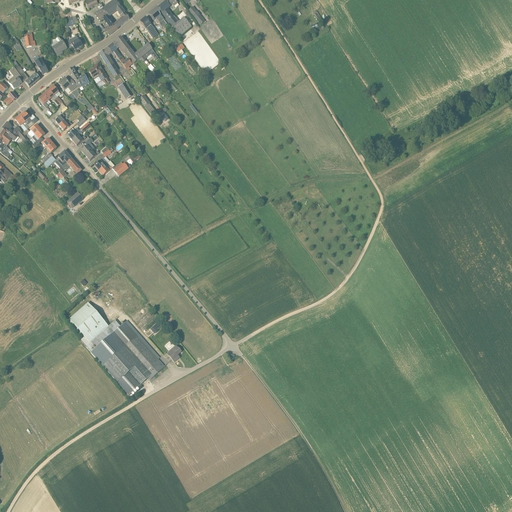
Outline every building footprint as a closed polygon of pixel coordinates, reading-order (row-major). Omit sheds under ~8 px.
[(97,5),(94,0),(85,0),(83,1),(88,10),(97,5)] [(114,0),(113,0),(103,8),(104,11),(105,11),(112,21),(113,20),(113,19),(110,16),(117,11),(123,19),(115,25),(118,29),(129,20),(114,0)] [(169,7),(165,3),(158,9),(157,8),(156,9),(159,13),(159,12),(172,28),(179,21),(167,8),(169,7)] [(201,26),(206,21),(194,7),(189,11),(201,26)] [(104,11),(103,8),(95,14),(100,21),(103,19),(109,27),(104,30),(109,36),(118,29),(115,25),(114,26),(111,21),(112,21),(105,11),(104,11)] [(158,13),(159,13),(156,9),(149,15),(153,21),(155,19),(163,28),(167,25),(158,13)] [(316,12),(314,13),(317,19),(318,18),(320,22),(323,21),(316,12)] [(66,20),(67,28),(76,25),(75,25),(72,18),(66,20)] [(151,25),(145,18),(140,23),(145,29),(148,27),(153,33),(150,35),(152,38),(158,34),(151,25)] [(183,18),(172,28),(171,28),(179,38),(192,27),(183,18)] [(32,47),(35,46),(35,42),(34,42),(32,32),(29,32),(24,33),(27,48),(32,47)] [(62,43),(59,38),(58,38),(57,37),(54,38),(57,42),(53,45),(52,40),(50,40),(51,46),(53,49),(57,57),(62,54),(61,53),(66,50),(62,43)] [(82,47),(78,40),(76,37),(69,41),(68,42),(68,46),(70,50),(73,48),(75,51),(82,47)] [(121,38),(112,45),(117,50),(120,48),(125,54),(130,50),(121,38)] [(116,57),(118,60),(121,57),(117,50),(112,45),(108,48),(112,54),(113,52),(116,57)] [(137,54),(140,59),(141,59),(143,57),(145,60),(151,55),(155,60),(158,58),(154,53),(148,45),(137,54)] [(116,57),(113,52),(112,54),(108,48),(104,51),(99,54),(115,79),(120,76),(126,71),(127,72),(128,71),(130,69),(129,68),(126,70),(123,66),(119,69),(120,70),(117,72),(108,57),(111,54),(115,58),(116,57)] [(135,56),(130,50),(125,54),(133,64),(140,59),(137,54),(135,56)] [(44,64),(44,63),(43,60),(45,59),(42,54),(37,57),(37,58),(33,59),(42,76),(47,73),(45,70),(47,68),(44,64)] [(127,59),(124,62),(121,57),(118,60),(123,66),(126,70),(129,68),(132,65),(127,59)] [(107,79),(98,64),(96,65),(97,67),(89,72),(94,80),(99,77),(102,82),(107,79)] [(20,77),(14,68),(11,70),(9,72),(13,78),(8,82),(14,90),(20,85),(21,83),(18,79),(20,77)] [(14,68),(20,77),(29,89),(40,80),(36,75),(29,80),(27,78),(20,68),(17,71),(15,68),(14,68)] [(67,72),(75,84),(75,83),(77,87),(81,84),(83,87),(89,84),(84,75),(78,79),(72,69),(67,72)] [(64,91),(68,88),(71,92),(76,87),(71,81),(68,83),(64,80),(59,85),(64,91)] [(118,88),(126,100),(132,96),(125,84),(118,88)] [(53,87),(48,91),(60,105),(62,103),(55,95),(58,93),(53,87)] [(48,91),(43,95),(49,101),(51,99),(56,104),(58,106),(60,105),(48,91)] [(17,99),(12,93),(7,97),(8,98),(4,102),(8,106),(12,103),(17,99)] [(49,101),(43,95),(38,100),(46,109),(48,107),(46,104),(49,101)] [(145,107),(150,103),(144,96),(139,100),(145,107)] [(25,113),(20,117),(29,128),(34,124),(32,122),(29,119),(30,119),(25,113)] [(55,121),(59,126),(64,122),(61,119),(64,116),(63,114),(55,121)] [(16,122),(13,124),(17,128),(18,130),(21,128),(20,127),(22,125),(27,130),(29,128),(20,117),(15,121),(16,122)] [(86,121),(83,118),(79,122),(76,125),(78,127),(86,121)] [(64,122),(59,126),(64,132),(71,125),(70,123),(67,125),(64,122)] [(90,126),(88,123),(80,130),(83,133),(90,126)] [(28,141),(24,137),(22,134),(18,130),(17,128),(13,133),(10,130),(12,128),(7,124),(2,130),(6,133),(7,135),(8,136),(7,137),(11,140),(13,142),(19,136),(23,141),(22,142),(25,144),(28,141)] [(28,134),(32,139),(35,136),(41,131),(37,126),(29,132),(28,134)] [(72,142),(78,136),(80,135),(81,134),(82,133),(83,133),(80,130),(79,131),(77,129),(68,137),(72,142)] [(2,130),(0,132),(0,138),(2,141),(0,143),(1,144),(1,143),(6,147),(11,140),(7,137),(8,136),(7,135),(6,133),(2,130)] [(35,136),(39,140),(45,135),(41,131),(35,136)] [(78,136),(72,142),(77,147),(86,139),(84,137),(81,139),(78,136)] [(0,143),(2,141),(0,138),(0,152),(1,154),(12,162),(14,159),(6,152),(8,149),(6,147),(1,143),(1,144),(0,143)] [(42,145),(46,149),(52,144),(48,140),(42,145)] [(45,162),(53,156),(51,154),(56,149),(52,144),(46,149),(42,153),(45,157),(43,159),(45,162)] [(81,152),(85,157),(91,151),(89,148),(92,146),(90,144),(81,152)] [(105,158),(111,153),(108,150),(103,154),(102,155),(105,158)] [(91,151),(85,157),(90,162),(99,154),(97,152),(94,154),(91,151)] [(71,160),(65,152),(55,161),(62,168),(71,160)] [(131,155),(125,160),(127,162),(125,164),(129,169),(136,162),(131,155)] [(52,157),(44,163),(43,164),(44,164),(43,165),(47,169),(55,161),(52,157)] [(94,167),(99,172),(107,164),(109,162),(107,164),(105,161),(103,159),(94,167)] [(60,169),(64,172),(70,167),(77,175),(81,171),(71,160),(62,168),(60,169)] [(103,177),(112,169),(113,168),(113,167),(109,162),(107,164),(99,172),(103,177)] [(124,164),(114,172),(119,177),(128,169),(124,164)] [(0,171),(0,173),(7,180),(9,182),(13,178),(11,176),(11,175),(3,168),(0,171)] [(67,176),(60,169),(57,172),(58,173),(60,176),(63,179),(67,176)] [(83,200),(77,193),(67,202),(73,209),(83,200)] [(102,320),(88,304),(69,321),(83,337),(89,344),(108,327),(102,320)] [(80,339),(92,352),(91,353),(102,367),(137,336),(152,353),(154,351),(127,321),(125,323),(120,327),(109,314),(103,319),(102,320),(108,327),(89,344),(83,337),(80,339)] [(128,396),(148,379),(150,381),(165,367),(152,353),(137,336),(102,367),(128,396)] [(167,355),(174,363),(178,360),(176,357),(181,353),(176,346),(167,355)]
